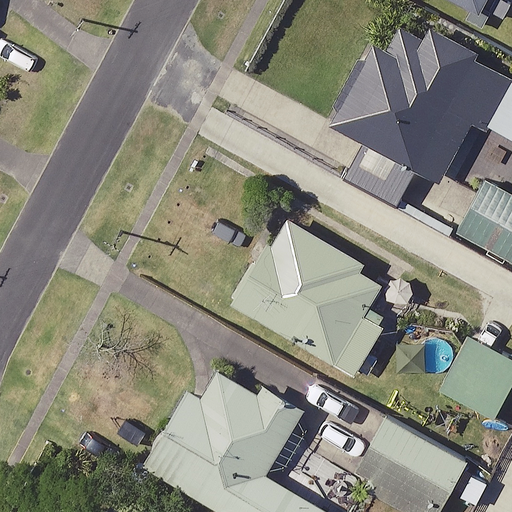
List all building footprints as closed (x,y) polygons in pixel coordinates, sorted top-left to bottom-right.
[(511,80),(511,71),(409,12),(390,44),(369,32),(323,111),(367,137),(348,171),(396,199),(417,163),(440,175),(474,116),(487,124),(511,80)] [(511,188),(488,176),(461,228),(511,253),(511,188)] [(408,279),(290,208),(237,296),(355,368),(408,279)] [(511,383),(511,354),(468,332),(441,385),(497,413),(511,383)] [(261,387),(222,363),(206,390),(193,382),(147,456),(238,511),(343,511),(267,465),(304,403),(265,379),(261,387)] [(437,511),(469,455),(391,412),(356,476),(420,511),(437,511)] [(132,511),(113,502),(107,511),(132,511)]
